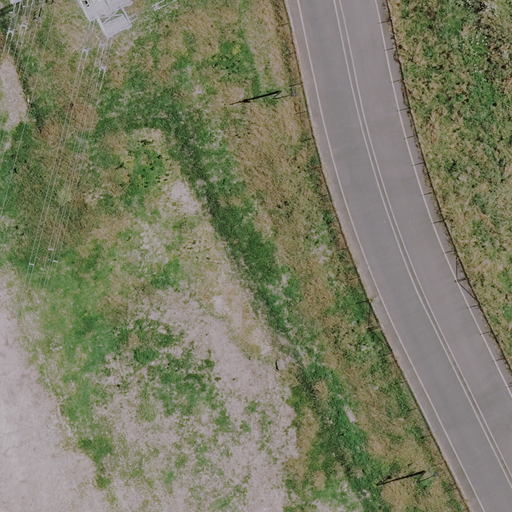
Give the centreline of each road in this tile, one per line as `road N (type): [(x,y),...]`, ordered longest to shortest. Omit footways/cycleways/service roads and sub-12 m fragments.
road 1 (unclassified): [(330,0),(365,189),(511,503)]
road 2 (secondary): [(0,328),(72,511)]
